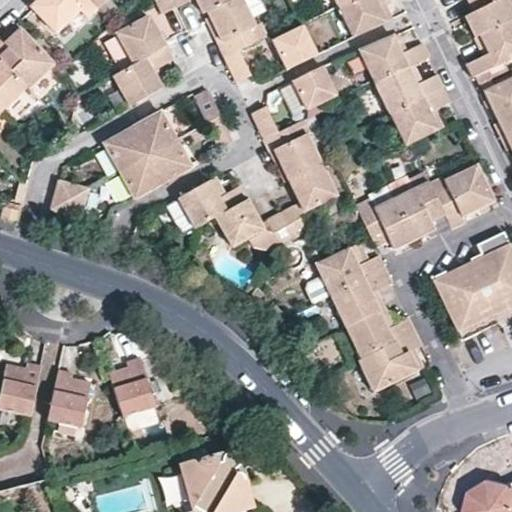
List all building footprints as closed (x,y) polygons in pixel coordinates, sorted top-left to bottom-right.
[(35,0),(32,3),(34,5),(57,31),(76,14),(84,20),(99,6),(93,0),(35,0)] [(157,0),(164,14),(177,7),(173,0),(157,0)] [(232,0),(195,0),(199,6),(203,14),(208,12),(232,0)] [(239,50),(267,36),(260,22),(254,24),(243,0),(232,0),(208,12),(211,18),(217,31),(222,42),(219,44),(225,57),(239,50)] [(386,3),(391,0),(351,0),(339,6),(354,37),(387,21),(380,5),(386,3)] [(470,0),(476,10),(466,14),(472,26),(477,36),(481,35),(511,19),(511,3),(510,0),(470,0)] [(387,21),(394,18),(386,3),(380,5),(387,21)] [(121,32),(136,63),(166,46),(164,42),(165,42),(160,32),(151,16),(121,32)] [(486,62),(469,70),(473,78),(476,85),(511,68),(511,19),(481,35),(493,59),(486,62)] [(9,28),(1,36),(9,44),(14,39),(10,36),(14,32),(21,26),(17,21),(9,28)] [(304,25),(274,39),(288,69),(318,55),(304,25)] [(0,54),(26,82),(29,85),(55,61),(21,26),(14,32),(10,36),(14,39),(9,44),(1,36),(0,34),(0,54)] [(401,52),(408,49),(399,31),(392,35),(401,52)] [(415,64),(429,57),(426,49),(422,42),(408,49),(401,52),(392,35),(359,51),(375,84),(408,68),(415,64)] [(477,36),(476,37),(486,62),(493,59),(481,35),(477,36)] [(116,74),(134,106),(164,89),(153,70),(161,66),(168,62),(173,60),(166,46),(136,63),(116,74)] [(238,84),(252,77),(239,50),(225,57),(231,70),(238,84)] [(0,105),(1,106),(26,82),(0,54),(0,105)] [(417,85),(423,82),(415,64),(408,68),(417,85)] [(171,85),(161,66),(153,70),(164,89),(171,85)] [(338,98),(324,68),(295,83),(309,112),(338,98)] [(390,115),(444,88),(441,81),(438,75),(423,82),(417,85),(408,68),(375,84),(390,115)] [(499,119),(494,122),(501,137),(511,131),(511,77),(485,90),(492,105),(499,119)] [(437,109),(451,102),(448,95),(444,88),(390,115),(406,147),(410,144),(439,130),(431,112),(437,109)] [(196,98),(207,123),(220,115),(209,91),(196,98)] [(264,107),(251,113),(258,128),(264,140),(278,133),(264,107)] [(439,130),(445,127),(437,109),(431,112),(439,130)] [(148,118),(132,127),(148,156),(178,139),(162,111),(148,118)] [(207,123),(218,148),(233,140),(220,115),(207,123)] [(313,133),(307,118),(278,133),(264,140),(270,153),(275,152),(282,166),(288,180),(321,164),(307,136),(313,133)] [(148,156),(132,127),(118,135),(105,142),(120,171),(148,156)] [(511,131),(501,137),(507,150),(511,148),(511,131)] [(178,139),(148,156),(163,183),(180,174),(193,166),(178,139)] [(163,183),(148,156),(120,171),(135,199),(149,191),(163,183)] [(337,197),(321,164),(288,180),(295,194),(303,212),(337,197)] [(429,183),(444,215),(451,230),(464,223),(461,217),(478,210),(494,202),(476,164),(443,180),(442,176),(429,183)] [(393,197),(417,246),(427,241),(438,236),(432,220),(444,215),(429,183),(423,171),(409,178),(413,187),(393,197)] [(214,178),(208,181),(217,196),(223,192),(214,178)] [(90,188),(60,180),(58,186),(56,194),(86,203),(90,188)] [(216,217),(249,200),(239,184),(223,192),(217,196),(208,181),(196,188),(178,198),(196,230),(196,228),(216,217)] [(86,203),(56,194),(53,202),(51,209),(82,218),(86,203)] [(370,239),(374,248),(388,242),(395,256),(406,251),(417,246),(393,197),(373,207),(368,198),(353,205),(370,239)] [(256,215),(249,200),(216,217),(231,246),(263,228),(256,215)] [(294,238),(307,232),(294,204),(279,212),(294,238)] [(282,245),(294,238),(279,212),(266,220),(281,248),(282,245)] [(350,268),(358,265),(349,248),(343,251),(350,268)] [(511,250),(475,268),(437,286),(460,336),(500,317),(511,311),(511,250)] [(327,298),(385,270),(381,263),(378,255),(358,265),(350,268),(343,251),(322,261),(311,267),(318,282),(303,291),(310,306),(327,298)] [(342,329),(380,310),(372,294),(392,285),(388,277),(385,270),(327,298),(342,329)] [(357,360),(414,332),(411,325),(408,319),(389,328),(380,310),(342,329),(357,360)] [(368,393),(424,367),(415,348),(420,345),(418,340),(414,332),(357,360),(353,362),(368,393)] [(157,408),(141,356),(127,361),(128,367),(124,369),(110,374),(124,417),(157,408)] [(0,408),(32,416),(44,365),(29,361),(27,367),(23,366),(8,363),(0,397),(0,408)] [(83,427),(93,382),(75,378),(72,377),(73,372),(60,369),(48,419),(83,427)] [(263,487),(259,472),(257,470),(252,466),(249,466),(248,460),(252,457),(253,452),(249,447),(247,447),(243,449),(238,457),(232,458),(222,453),(195,460),(196,466),(194,471),(198,487),(203,488),(207,500),(218,501),(226,508),(266,498),(263,487)] [(158,477),(161,506),(176,504),(172,475),(158,477)] [(464,511),(511,511),(511,480),(510,482),(489,477),(470,488),(463,509),(464,511)] [(91,511),(83,487),(69,491),(76,511),(91,511)]
